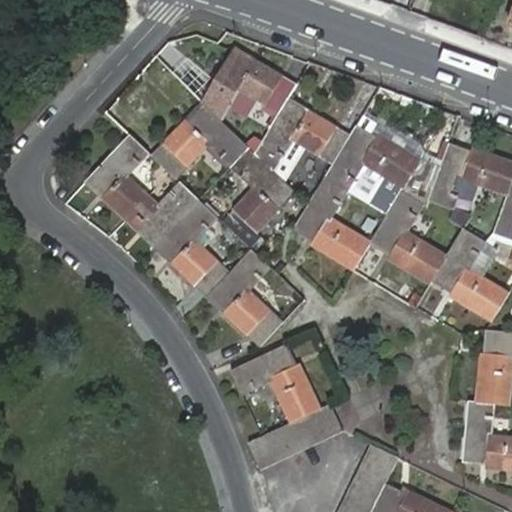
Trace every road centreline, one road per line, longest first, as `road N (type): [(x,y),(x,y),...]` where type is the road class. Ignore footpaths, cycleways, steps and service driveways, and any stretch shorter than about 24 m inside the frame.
road 1 (residential): [(176,0),(31,162),(22,187),(142,299),(179,347),(233,461),(247,511)]
road 2 (secondary): [(511,90),(255,0)]
